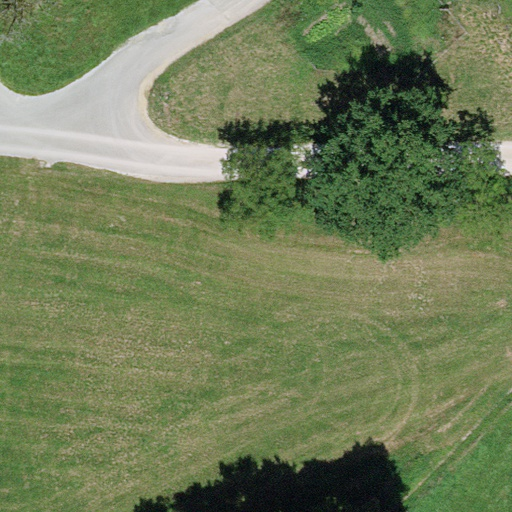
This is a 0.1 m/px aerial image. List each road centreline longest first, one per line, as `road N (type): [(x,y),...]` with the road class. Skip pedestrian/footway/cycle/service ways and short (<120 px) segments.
road 1 (residential): [(256,162),(0,138)]
road 2 (track): [(511,170),(256,162)]
road 3 (track): [(398,511),(511,407)]
